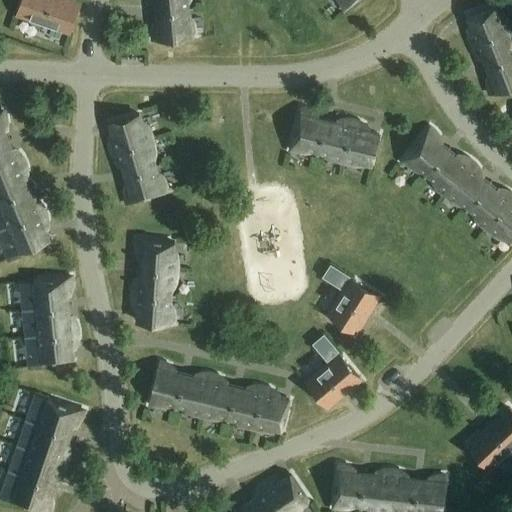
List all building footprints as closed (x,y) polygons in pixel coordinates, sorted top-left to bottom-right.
[(22,0),(18,13),(70,31),(80,4),(70,0),(22,0)] [(161,26),(156,26),(155,31),(155,35),(155,39),(155,41),(200,37),(199,35),(192,36),(190,11),(197,10),(197,9),(190,9),(188,0),(153,0),(154,0),(158,0),(160,12),(156,12),(156,14),(160,13),(161,26)] [(343,0),(348,5),(342,9),(343,10),(355,0),(343,0)] [(493,78),(488,80),(489,84),(489,89),(490,93),(491,94),(511,86),(511,43),(507,31),(511,29),(511,27),(507,30),(497,5),(469,15),(474,28),(470,30),(470,33),(470,37),(471,40),(472,44),(473,47),(475,50),(477,53),(479,55),(484,54),(488,65),(484,67),(485,68),(489,67),(493,78)] [(314,120),(316,115),(312,113),(308,111),(304,109),(303,109),(292,152),(293,153),(295,145),(319,152),(317,159),(319,159),(320,152),(345,158),(343,165),(344,166),(346,159),(372,165),(380,136),(366,133),(367,128),(364,126),(361,124),(358,123),(355,122),(351,121),(348,121),(345,121),(341,121),(340,126),(328,123),(329,119),(328,118),(327,123),(314,120)] [(23,177),(27,176),(27,172),(26,169),(26,165),(25,162),(23,159),(21,156),(19,153),(17,151),(13,152),(8,141),(12,139),(11,138),(7,140),(2,128),(7,126),(7,122),(6,117),(5,113),(4,112),(0,113),(0,201),(0,202),(10,225),(3,228),(4,229),(10,226),(21,251),(48,240),(43,227),(48,225),(47,221),(47,218),(46,215),(45,211),(43,208),(42,205),(40,203),(37,200),(33,202),(28,190),(32,189),(32,187),(28,189),(23,177)] [(127,198),(127,202),(128,203),(171,190),(170,189),(163,191),(156,167),(163,165),(163,164),(156,166),(148,141),(155,139),(155,138),(148,140),(140,114),(112,123),(116,136),(111,138),(111,141),(111,145),(112,148),(112,151),(114,155),(115,158),(117,161),(119,164),(123,162),(127,174),(123,176),(123,177),(127,176),(131,188),(126,189),(126,193),(127,198)] [(434,133),(431,130),(430,129),(401,164),(402,165),(407,159),(427,175),(422,181),(423,181),(428,176),(447,192),(443,197),(444,198),(448,193),(468,209),(463,214),(464,215),(469,209),(489,225),(484,231),(485,232),(490,226),(511,243),(511,241),(511,196),(510,195),(507,193),(504,191),(501,190),(498,194),(488,186),(491,183),(490,182),(487,185),(477,177),(480,174),(478,171),(476,168),(474,165),(471,163),(469,161),(466,159),(463,158),(459,157),(456,160),(447,152),(449,149),(448,148),(446,152),(436,144),(439,140),(436,136),(434,133)] [(141,310),(136,309),(134,313),(133,318),(133,322),(170,324),(171,298),(179,299),(179,298),(171,297),(172,272),(180,272),(180,271),(173,271),(174,245),(181,245),(181,244),(144,242),(143,256),(138,256),(137,259),(136,262),(135,266),(135,269),(135,273),(135,276),(136,280),(137,283),(142,283),(141,296),(137,296),(137,297),(141,297),(141,310)] [(71,283),(71,278),(71,277),(26,282),(26,283),(34,282),(36,308),(29,308),(29,310),(37,309),(39,334),(32,335),(32,336),(39,335),(42,362),(72,359),(70,345),(75,345),(76,341),(76,338),(77,334),(76,331),(76,327),(75,324),(74,321),(72,318),(68,318),(66,306),(71,305),(70,304),(66,304),(65,292),(70,292),(71,287),(71,283)] [(355,331),(378,296),(353,280),(330,315),(355,331)] [(327,405),(360,378),(341,355),(308,382),(327,405)] [(223,386),(224,382),(222,380),(218,378),(215,377),(212,376),(209,375),(205,375),(202,375),(198,375),(197,380),(185,377),(186,373),(185,372),(184,377),(172,374),(173,369),(169,367),(165,365),(161,363),(160,363),(149,406),(150,407),(152,399),(176,406),(175,413),(176,413),(178,406),(202,412),(201,419),(202,419),(204,412),(228,418),(226,426),(228,426),(229,419),(254,425),(252,432),(254,432),(255,425),(282,432),(289,403),(275,399),(276,394),(273,393),(270,391),(267,390),(264,389),(260,388),(257,388),(253,388),(250,388),(249,393),(237,390),(238,386),(237,385),(236,389),(223,386)] [(55,472),(60,474),(62,471),(64,468),(65,465),(66,462),(67,458),(68,455),(68,451),(68,448),(64,446),(68,435),(72,436),(72,435),(68,433),(72,422),(77,423),(79,419),(81,416),(83,412),(83,410),(41,396),(41,397),(48,400),(40,424),(33,422),(32,423),(39,425),(31,449),(24,447),(24,448),(31,450),(23,475),(16,472),(15,473),(22,476),(14,500),(7,498),(7,499),(46,511),(49,511),(50,511),(51,507),(51,503),(51,499),(47,497),(51,485),(55,487),(55,485),(51,484),(55,472)] [(490,467),(511,446),(511,410),(510,408),(470,446),(490,467)] [(382,472),(379,472),(378,477),(366,476),(366,472),(365,471),(365,476),(352,474),(353,469),(349,468),(344,466),(339,465),(334,510),(335,510),(336,503),(361,506),(360,511),(361,511),(363,506),(388,508),(387,511),(388,511),(389,509),(415,511),(414,511),(415,511),(416,511),(420,511),(442,511),(446,477),(445,477),(441,477),(436,477),(432,478),(432,483),(419,482),(420,477),(418,477),(418,481),(405,480),(406,475),(403,474),(399,473),(396,472),(393,471),(389,471),(386,471),(382,472)] [(294,511),(309,502),(292,477),(281,485),(278,481),(275,482),(271,483),(268,485),(265,486),(263,488),(260,491),(258,493),(255,496),(258,500),(248,507),(245,503),(244,504),(247,508),(240,511),(234,511),(230,511),(228,511),(294,511)]
